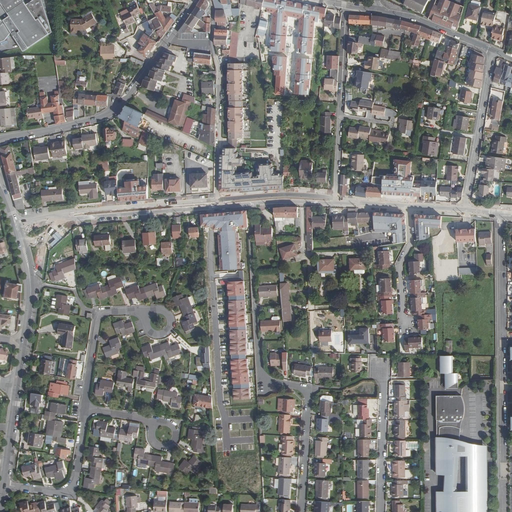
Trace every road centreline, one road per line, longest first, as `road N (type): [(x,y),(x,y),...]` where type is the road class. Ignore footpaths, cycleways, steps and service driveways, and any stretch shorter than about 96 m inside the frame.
road 1 (tertiary): [(73,216),(276,197),(408,206)]
road 2 (residential): [(502,211),(503,476)]
road 3 (tertiary): [(0,140),(115,109),(196,0)]
road 4 (residential): [(255,307),(260,381),(308,391),(301,511)]
road 5 (residential): [(492,50),(465,209)]
road 6 (residential): [(3,484),(67,489),(84,409)]
road 7 (residential): [(84,409),(96,315),(146,315)]
road 8 (residential): [(377,367),(381,511)]
road 9 (residential): [(373,10),(492,50)]
road 10 (residential): [(408,326),(399,263),(410,241),(408,206)]
